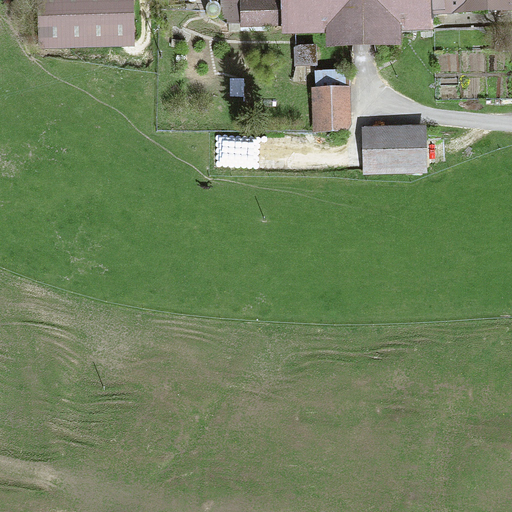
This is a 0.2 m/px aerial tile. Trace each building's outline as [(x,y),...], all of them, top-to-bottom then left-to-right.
[(127,0),(37,0),(39,52),(129,49),(127,0)] [(280,0),(239,0),(240,27),(281,26),(280,0)] [(511,0),(280,0),(281,26),(281,33),(326,32),(326,46),(402,44),(401,29),(432,29),(433,14),(511,10),(511,0)] [(347,95),(310,97),(313,139),(349,138),(347,95)] [(421,132),(363,134),(365,178),(423,175),(421,132)]
